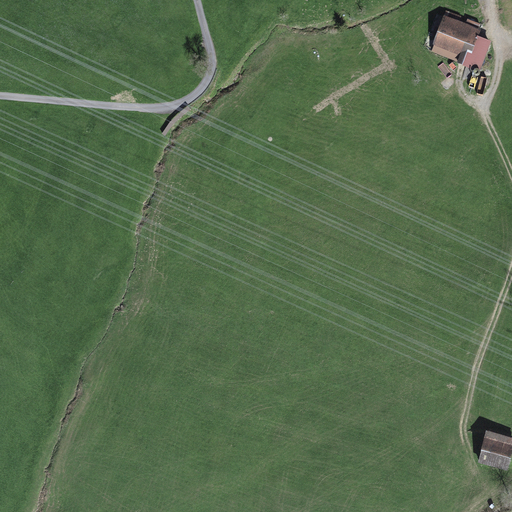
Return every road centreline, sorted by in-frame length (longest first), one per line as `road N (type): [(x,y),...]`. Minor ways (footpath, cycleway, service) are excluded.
road 1 (unclassified): [(197,0),(212,58),(191,103),(167,110),(0,97)]
road 2 (track): [(469,470),(466,410),(511,267)]
road 3 (track): [(511,175),(485,112),(495,90),(497,29)]
